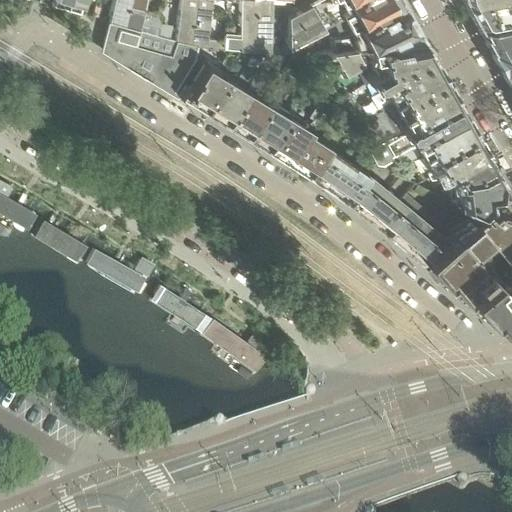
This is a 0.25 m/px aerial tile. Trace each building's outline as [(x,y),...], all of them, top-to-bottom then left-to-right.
[(53,0),(52,6),(65,9),(77,13),(81,0),(53,0)] [(113,0),(108,20),(108,22),(126,27),(131,0),(113,0)] [(131,0),(126,27),(157,35),(161,14),(144,9),(145,0),(131,0)] [(190,43),(195,0),(179,0),(175,40),(190,43)] [(210,0),(195,0),(190,43),(196,45),(205,46),(210,0)] [(254,51),(255,0),(239,0),(239,50),(254,51)] [(270,53),(270,0),(255,0),(254,51),(270,53)] [(285,31),(343,0),(310,0),(284,14),(285,31)] [(346,28),(397,1),(396,0),(343,0),(285,31),(286,46),(322,27),(332,20),(340,33),(346,28)] [(511,16),(511,0),(460,0),(473,23),(474,23),(475,25),(511,16)] [(416,34),(410,23),(401,7),(400,7),(397,1),(346,28),(348,32),(351,47),(417,36),(416,34)] [(498,64),(511,56),(511,16),(475,25),(478,31),(479,33),(480,33),(485,44),(486,46),(485,46),(486,48),(487,48),(496,63),(495,63),(496,65),(497,65),(497,66),(498,65),(498,64)] [(194,58),(194,55),(196,45),(190,43),(175,40),(157,35),(126,27),(108,22),(101,49),(172,92),(194,58)] [(168,36),(169,29),(161,28),(159,35),(168,36)] [(413,62),(427,54),(417,36),(351,47),(312,53),(327,79),(353,64),(361,78),(382,68),(413,62)] [(227,66),(234,55),(226,54),(221,62),(227,66)] [(383,105),(438,74),(427,54),(413,62),(382,68),(361,78),(367,89),(371,87),(370,85),(379,80),(385,91),(378,95),(383,105)] [(511,56),(498,64),(498,65),(502,72),(507,81),(506,82),(507,84),(511,92),(511,56)] [(202,108),(222,75),(201,62),(189,81),(186,79),(176,92),(202,108)] [(222,120),(254,70),(244,63),(233,82),(222,75),(202,108),(222,120)] [(243,133),(275,80),(255,68),(254,70),(222,120),(243,133)] [(422,113),(451,97),(438,74),(383,105),(369,114),(373,122),(383,116),(394,135),(392,136),(397,144),(430,126),(422,113)] [(264,146),(284,113),(272,106),(284,86),(275,80),(243,133),(264,146)] [(469,129),(451,97),(422,113),(430,126),(397,144),(400,150),(413,143),(420,156),(469,129)] [(313,120),(323,104),(318,101),(308,117),(313,120)] [(304,171),(322,141),(304,128),(305,126),(284,113),(264,146),(304,171)] [(467,174),(487,162),(469,129),(420,156),(431,177),(432,177),(436,184),(433,191),(439,196),(452,202),(449,183),(444,183),(442,174),(451,169),(453,174),(467,174)] [(364,170),(322,141),(304,171),(343,198),(365,171),(364,170)] [(495,188),(497,179),(495,175),(494,174),(487,162),(467,174),(453,174),(451,169),(442,174),(444,183),(449,183),(452,202),(469,212),(481,201),(489,203),(491,193),(493,192),(493,191),(495,188)] [(380,228),(408,195),(404,192),(398,199),(365,171),(343,198),(345,199),(380,228)] [(0,191),(7,196),(12,187),(0,180),(0,191)] [(439,196),(433,191),(416,183),(412,190),(436,202),(439,196)] [(28,231),(36,216),(0,195),(0,224),(11,231),(15,224),(28,231)] [(417,260),(449,230),(408,195),(380,228),(397,242),(417,260)] [(511,217),(510,215),(507,218),(496,206),(496,205),(489,203),(481,201),(469,212),(449,230),(417,260),(420,263),(418,264),(434,283),(443,276),(454,289),(453,291),(457,296),(462,291),(473,305),(472,306),(475,311),(481,307),(492,320),(490,322),(495,327),(500,322),(508,332),(506,334),(510,339),(511,337),(511,217)] [(76,263),(85,246),(41,219),(31,236),(76,263)] [(136,296),(144,282),(94,251),(86,264),(103,278),(136,296)] [(145,275),(151,266),(139,258),(133,267),(145,275)] [(197,330),(205,317),(159,288),(150,301),(197,330)] [(188,302),(193,295),(194,294),(186,289),(180,298),(188,302)] [(257,375),(268,360),(212,322),(202,335),(221,348),(215,356),(234,370),(239,362),(257,375)] [(271,360),(277,353),(252,335),(247,343),(271,360)]
